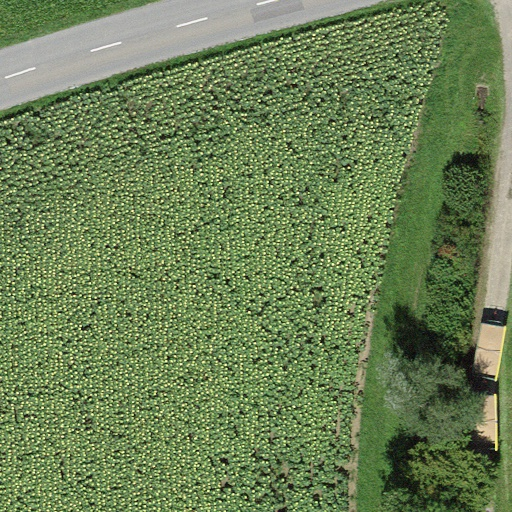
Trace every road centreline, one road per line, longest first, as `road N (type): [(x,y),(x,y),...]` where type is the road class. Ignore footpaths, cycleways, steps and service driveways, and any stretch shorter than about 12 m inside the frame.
road 1 (track): [(384,511),(431,157),(484,0)]
road 2 (track): [(511,213),(487,437),(487,511)]
road 3 (tertiary): [(0,80),(276,0)]
